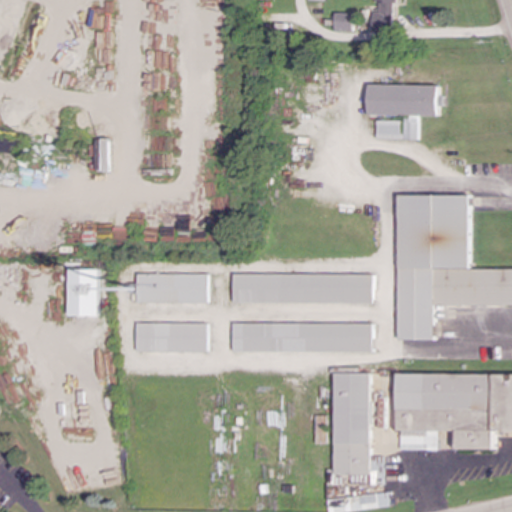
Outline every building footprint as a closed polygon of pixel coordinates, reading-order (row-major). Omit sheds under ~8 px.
[(379,0),(380,13),(375,13),(375,30),(396,30),(395,2),(400,2),(400,0),(379,0)] [(337,31),(355,31),(355,13),(337,13),(337,31)] [(440,86),(370,85),(370,115),(439,116),(440,86)] [(404,121),(378,121),(377,138),(403,139),(404,121)] [(471,195),(401,195),(401,340),(437,340),(437,305),(511,305),(511,269),(471,269),(471,195)] [(71,316),(101,316),(101,270),(71,269),(71,316)] [(138,302),(209,303),(210,275),(139,273),(138,302)] [(235,303),(375,304),(376,275),(235,274),(235,303)] [(209,352),(209,323),(138,323),(138,352),(209,352)] [(234,352),(374,352),(375,324),(235,323),(234,352)] [(511,374),(400,373),(400,450),(440,450),(440,431),(459,431),(459,449),(497,450),(497,431),(511,431),(511,374)] [(316,444),(327,444),(327,416),(315,416),(316,444)] [(373,457),(373,485),(384,485),(384,458),(373,457)] [(328,511),(344,511),(390,506),(388,493),(327,501),(328,511)]
